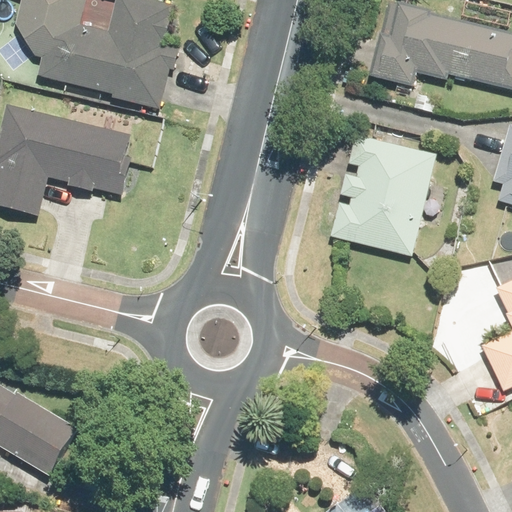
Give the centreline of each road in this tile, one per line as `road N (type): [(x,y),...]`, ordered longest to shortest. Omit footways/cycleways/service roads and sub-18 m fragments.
road 1 (residential): [(265,341),(389,389),(419,422),(466,511)]
road 2 (tertiary): [(299,0),(253,189)]
road 3 (residential): [(0,286),(172,327)]
road 4 (tertiary): [(237,379),(177,498)]
road 5 (tertiary): [(177,498),(186,370)]
